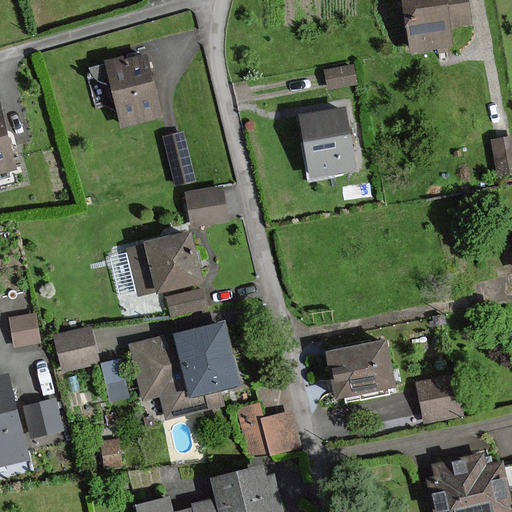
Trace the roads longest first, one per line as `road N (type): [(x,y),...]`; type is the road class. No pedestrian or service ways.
road 1 (residential): [(221,0),(217,49),(225,97),(328,511)]
road 2 (residential): [(199,0),(0,56)]
